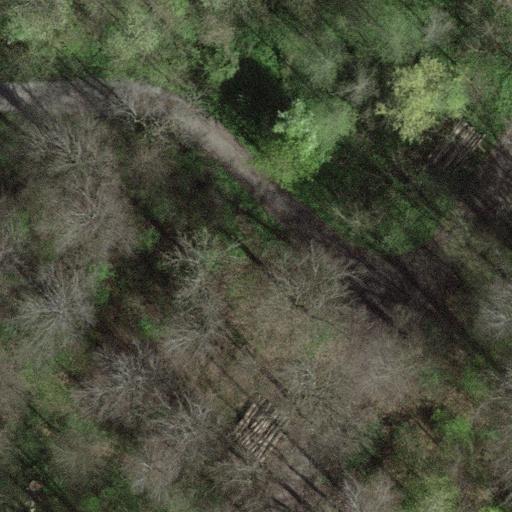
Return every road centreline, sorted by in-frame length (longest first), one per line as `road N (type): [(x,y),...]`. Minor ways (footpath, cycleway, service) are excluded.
road 1 (track): [(403,306),(216,125),(166,104),(75,93),(0,96)]
road 2 (track): [(277,511),(403,306)]
road 3 (track): [(403,306),(511,147)]
